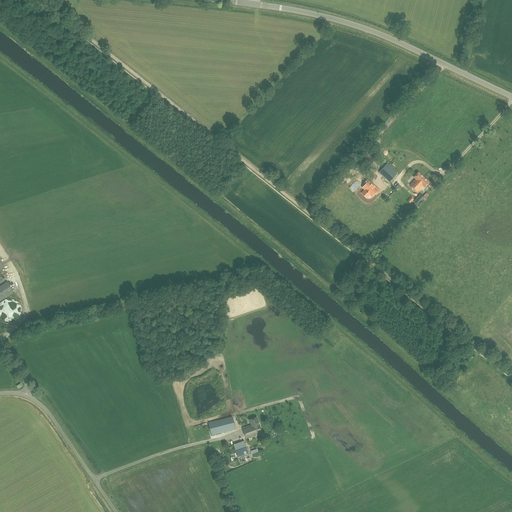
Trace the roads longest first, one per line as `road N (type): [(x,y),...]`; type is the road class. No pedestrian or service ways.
road 1 (track): [(511,376),(42,0)]
road 2 (tertiary): [(511,97),(356,26),(215,0)]
